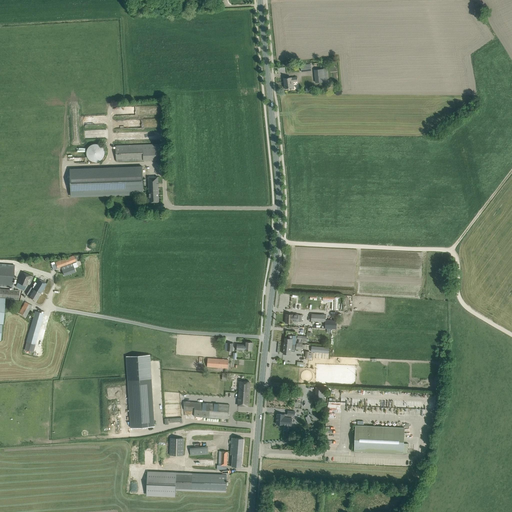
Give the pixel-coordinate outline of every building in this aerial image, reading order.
[(314,69),(316,83),(328,81),(326,68),(314,69)] [(298,77),(284,78),(285,88),(286,88),(286,89),(294,89),(294,82),(298,81),(298,77)] [(87,156),(88,158),(90,160),(92,161),(95,162),(97,162),(100,161),(102,160),(103,158),(105,155),(105,153),(105,150),(104,148),(103,146),(101,145),(98,144),(96,143),(93,144),(91,145),(89,146),(88,148),(87,151),(86,153),(87,156)] [(144,160),(143,145),(116,146),(116,161),(144,160)] [(131,194),(131,191),(143,191),(143,166),(70,169),(71,196),(131,194)] [(148,177),(149,188),(149,202),(159,202),(158,177),(148,177)] [(57,269),(61,267),(64,276),(75,272),(72,263),(76,262),(74,256),(55,263),(57,269)] [(14,290),(0,288),(0,286),(13,287),(15,265),(0,263),(0,298),(4,298),(18,300),(19,290),(14,290)] [(18,283),(16,287),(24,290),(28,281),(31,283),(33,277),(22,272),(17,282),(18,283)] [(33,288),(31,287),(26,294),(29,296),(28,296),(36,301),(47,283),(38,278),(32,287),(33,288)] [(333,307),(333,310),(335,310),(336,297),(327,297),(326,299),(333,299),(333,304),(332,304),(332,307),(333,307)] [(19,313),(26,317),(30,310),(32,305),(25,302),(19,313)] [(24,350),(33,352),(44,313),(35,311),(24,350)] [(285,323),(293,323),(293,321),(298,322),(301,322),(302,315),(286,314),(285,323)] [(326,319),(326,315),(312,314),(312,321),(319,321),(325,322),(325,327),(325,328),(331,328),(336,329),(337,320),(331,320),(326,319)] [(285,338),(284,343),(290,344),(290,346),(292,346),(292,344),(296,345),(297,336),(293,336),(293,335),(289,335),(288,338),(286,338),(285,338)] [(237,349),(252,351),(252,342),(245,342),(245,345),(237,344),(237,349)] [(227,351),(232,351),(233,348),(233,343),(225,343),(224,351),(227,351)] [(290,344),(284,343),(283,354),(291,355),(292,346),(290,346),(290,344)] [(150,355),(126,356),(127,375),(128,380),(131,429),(155,427),(154,410),(153,396),(153,394),(152,379),(151,373),(150,355)] [(207,366),(228,368),(229,360),(208,358),(207,366)] [(238,405),(248,406),(250,382),(240,381),(238,405)] [(316,386),(315,397),(324,398),(325,387),(316,386)] [(185,402),(185,410),(194,411),(194,416),(227,419),(228,419),(230,405),(185,402)] [(277,414),(276,424),(292,425),(292,420),(293,415),(295,415),(295,411),(292,411),(288,411),(287,414),(284,414),(284,415),(277,414)] [(408,443),(403,443),(404,427),(356,425),(354,451),(403,453),(408,453),(408,443)] [(217,444),(222,445),(224,430),(215,429),(214,434),(213,444),(217,444)] [(170,455),(183,455),(184,438),(170,438),(170,455)] [(233,455),(232,466),(241,467),(244,439),(232,438),(231,455),(233,455)] [(189,456),(208,454),(207,447),(189,449),(189,456)] [(222,451),(219,451),(218,465),(217,465),(217,469),(222,469),(227,470),(227,452),(222,451)] [(147,472),(146,495),(175,496),(176,490),(226,492),(226,474),(147,472)]
